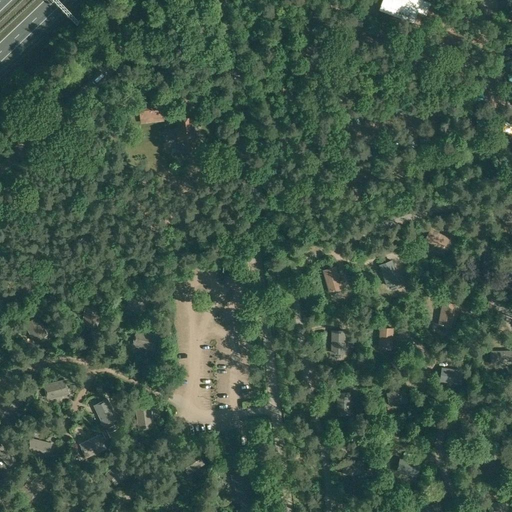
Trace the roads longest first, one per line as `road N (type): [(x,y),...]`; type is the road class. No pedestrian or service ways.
road 1 (unclassified): [(287,511),(225,0)]
road 2 (unclassified): [(0,171),(183,0)]
